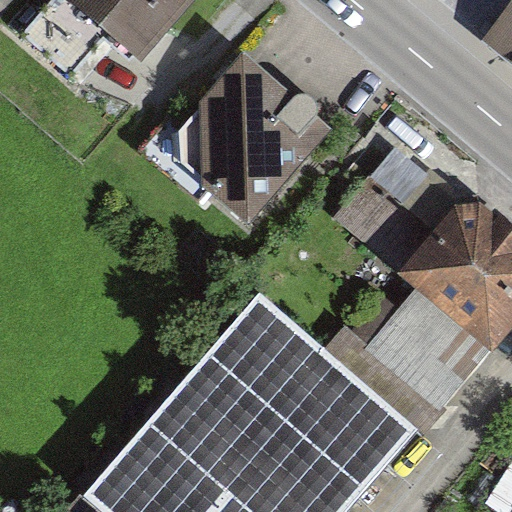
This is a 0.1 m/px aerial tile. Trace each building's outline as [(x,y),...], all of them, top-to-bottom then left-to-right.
[(79,0),(155,65),(212,0),(79,0)] [(511,25),(490,52),(511,69),(511,25)] [(344,133),(255,64),(181,157),(270,226),(344,133)] [(511,221),(489,204),(424,288),(511,354),(511,221)] [(340,511),(403,443),(255,310),(74,511),(340,511)]
